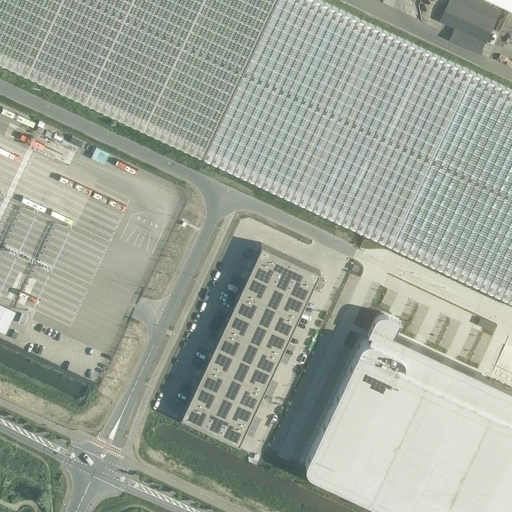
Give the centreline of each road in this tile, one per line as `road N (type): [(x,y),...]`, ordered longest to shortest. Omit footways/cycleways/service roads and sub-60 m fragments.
road 1 (unknown): [(434,351),(403,338),(376,339),(335,399),(324,426),(326,450),(412,492),(463,395),(454,368)]
road 2 (unclassified): [(511,328),(226,194)]
road 3 (unclassified): [(117,423),(226,194)]
road 4 (unclassified): [(226,194),(0,88)]
